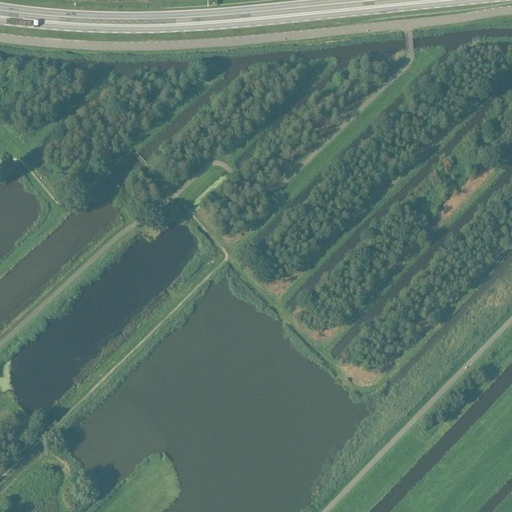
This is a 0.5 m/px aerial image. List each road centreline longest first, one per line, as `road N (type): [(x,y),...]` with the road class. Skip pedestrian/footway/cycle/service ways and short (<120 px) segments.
road 1 (unclassified): [(511,10),(155,47),(0,38)]
road 2 (primary): [(0,17),(133,27),(453,0)]
